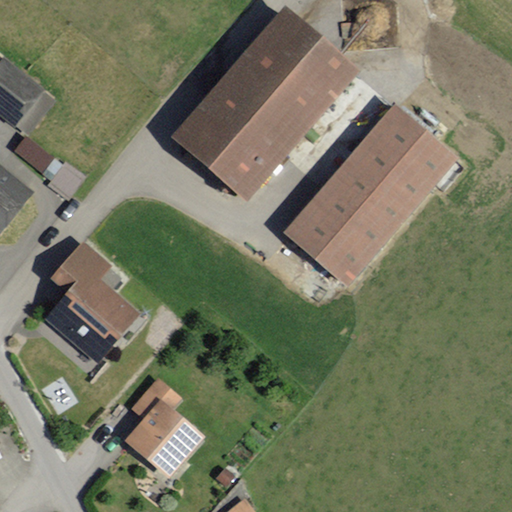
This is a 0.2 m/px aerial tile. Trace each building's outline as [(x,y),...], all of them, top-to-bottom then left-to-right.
[(370,72),(293,8),(188,133),(264,197),(370,72)] [(0,118),(13,128),(40,93),(0,61),(0,118)] [(453,163),(390,109),(279,236),(342,291),(453,163)] [(26,135),(15,150),(45,171),(55,156),(26,135)] [(0,247),(38,204),(0,170),(0,247)] [(93,366),(136,316),(93,281),(104,268),(77,244),(45,282),(59,294),(38,320),(93,366)] [(156,409),(167,418),(181,402),(156,381),(129,413),(143,425),(156,409)] [(167,418),(156,409),(143,425),(124,447),(161,478),(193,440),(167,418)] [(255,511),(257,511),(244,495),(223,511),(255,511)]
